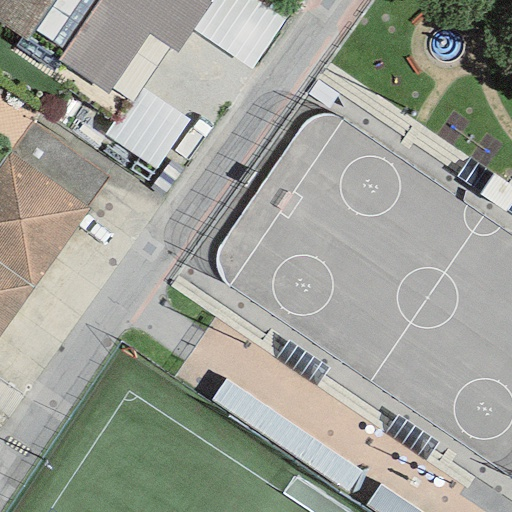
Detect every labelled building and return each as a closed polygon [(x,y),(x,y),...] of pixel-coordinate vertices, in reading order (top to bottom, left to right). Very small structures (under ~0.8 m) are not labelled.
[(52,0),(0,0),(0,24),(24,41),(32,30),(52,0)] [(52,0),(32,30),(63,50),(96,0),(52,0)] [(96,0),(63,50),(56,60),(107,94),(147,35),(175,54),(191,30),(209,3),(204,0),(96,0)] [(285,18),(254,0),(210,0),(209,3),(191,30),(251,69),(285,18)] [(155,169),(188,120),(142,88),(131,104),(126,101),(103,134),(155,169)] [(11,151),(86,204),(107,175),(31,122),(11,151)] [(86,204),(11,151),(0,165),(0,333),(91,208),(86,204)]
